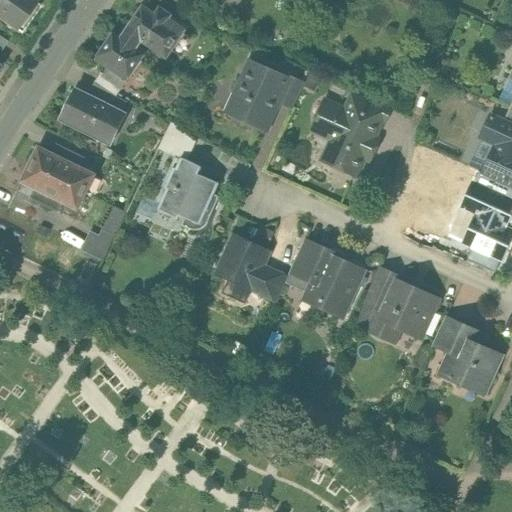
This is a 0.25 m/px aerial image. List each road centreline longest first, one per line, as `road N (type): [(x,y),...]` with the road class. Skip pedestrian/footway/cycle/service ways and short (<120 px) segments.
road 1 (unclassified): [(511,296),(332,211),(269,193)]
road 2 (residential): [(87,7),(0,146)]
